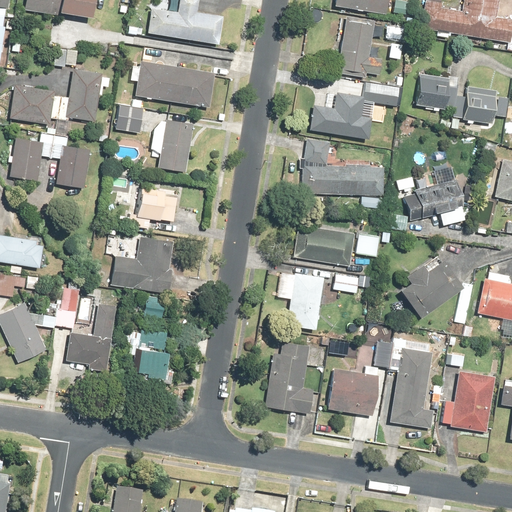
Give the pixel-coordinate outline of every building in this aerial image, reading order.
[(13,29),(14,20),(4,19),(6,0),(0,0),(0,44),(2,28),(13,29)] [(22,0),(22,8),(88,16),(89,0),(22,0)] [(175,0),(174,9),(150,6),(147,33),(216,41),(219,15),(195,12),(196,0),(175,0)] [(331,0),(331,4),(383,12),(385,0),(331,0)] [(449,36),(508,43),(511,24),(511,20),(497,18),(499,0),(463,0),(462,13),(452,11),(452,8),(439,6),(440,0),(425,0),(421,32),(436,34),(435,38),(448,39),(449,36)] [(363,71),(378,73),(381,57),(366,55),(371,18),(342,14),(335,71),(362,75),(363,71)] [(20,40),(7,39),(6,50),(19,51),(20,40)] [(52,46),(50,64),(62,65),(62,62),(75,63),(76,48),(52,46)] [(134,78),(132,94),(208,105),(213,69),(137,58),(136,62),(129,61),(127,77),(134,78)] [(53,88),(11,82),(7,116),(47,121),(48,116),(54,117),(53,125),(45,124),(44,129),(37,128),(36,138),(12,135),(7,174),(37,178),(40,153),(57,155),(54,182),(83,186),(89,146),(64,143),(68,117),(96,120),(101,84),(105,85),(106,73),(65,67),(64,76),(67,76),(66,88),(54,86),(53,88)] [(446,75),(417,71),(411,103),(440,108),(446,75)] [(364,79),(363,93),(362,100),(397,104),(400,83),(364,79)] [(497,92),(465,87),(464,97),(461,120),(460,123),(492,127),(493,118),(505,119),(507,99),(496,98),(497,92)] [(310,105),(307,129),(366,135),(369,107),(361,106),(362,100),(363,93),(333,90),(331,107),(310,105)] [(461,120),(464,97),(456,96),(453,119),(461,120)] [(129,102),(117,101),(114,128),(138,131),(141,99),(130,98),(129,102)] [(190,122),(161,118),(154,167),(183,171),(190,122)] [(300,167),(299,192),(382,194),(383,162),(326,160),(327,137),(301,137),(300,156),(297,156),(296,167),(300,167)] [(511,162),(500,160),(493,200),(511,203),(511,162)] [(412,183),(409,174),(394,180),(396,188),(412,183)] [(412,177),(415,188),(426,185),(423,174),(412,177)] [(416,192),(402,195),(409,223),(438,215),(441,226),(466,220),(456,182),(428,189),(416,192)] [(175,191),(136,186),(133,212),(126,212),(125,224),(146,227),(147,217),(171,220),(175,191)] [(405,211),(384,209),(381,237),(389,238),(390,228),(403,229),(405,211)] [(353,229),(295,219),(289,255),(347,265),(353,229)] [(376,233),(355,231),(352,261),(373,264),(376,233)] [(0,261),(7,262),(7,270),(21,271),(21,264),(38,265),(41,238),(0,233),(0,261)] [(94,249),(90,280),(186,295),(191,264),(94,249)] [(459,288),(436,255),(403,278),(408,286),(398,292),(416,317),(459,288)] [(313,327),(320,276),(278,270),(275,295),(288,297),(285,323),(313,327)] [(0,271),(0,292),(11,294),(12,284),(35,286),(36,274),(0,271)] [(356,275),(333,273),(331,287),(354,290),(356,275)] [(487,280),(481,279),(476,316),(501,319),(499,329),(502,329),(501,340),(511,342),(511,338),(511,286),(506,285),(507,276),(488,273),(487,280)] [(472,286),(462,284),(454,321),(464,323),(472,286)] [(54,306),(53,313),(39,312),(38,323),(72,327),(76,286),(61,285),(59,307),(54,306)] [(157,300),(158,294),(144,292),(140,316),(159,318),(162,301),(157,300)] [(45,347),(22,299),(0,309),(0,330),(15,362),(45,347)] [(108,370),(112,337),(109,336),(113,302),(94,300),(90,334),(66,331),(62,359),(85,362),(84,368),(108,370)] [(370,363),(377,364),(386,366),(391,333),(392,321),(365,318),(362,340),(373,342),(370,363)] [(134,348),(130,370),(143,371),(142,375),(158,378),(158,380),(169,382),(171,370),(164,368),(166,350),(159,349),(162,334),(121,327),(118,345),(134,348)] [(391,333),(386,366),(393,366),(385,419),(428,425),(430,410),(434,411),(438,384),(430,383),(426,407),(421,406),(429,349),(402,346),(403,335),(391,333)] [(277,352),(270,351),(262,405),(313,412),(316,389),(301,386),(305,363),(316,365),(319,345),(279,339),(277,352)] [(446,354),(445,366),(462,368),(463,355),(446,354)] [(362,369),(330,364),(324,407),(370,414),(377,364),(370,363),(363,362),(362,369)] [(495,378),(458,372),(453,403),(445,402),(441,427),(486,434),(495,378)] [(511,441),(511,386),(501,385),(498,406),(511,408),(511,412),(508,441),(511,441)] [(0,511),(6,511),(10,485),(5,484),(6,476),(0,475),(0,511)] [(199,511),(201,503),(175,499),(172,511),(136,511),(140,491),(114,487),(110,511),(199,511)]
